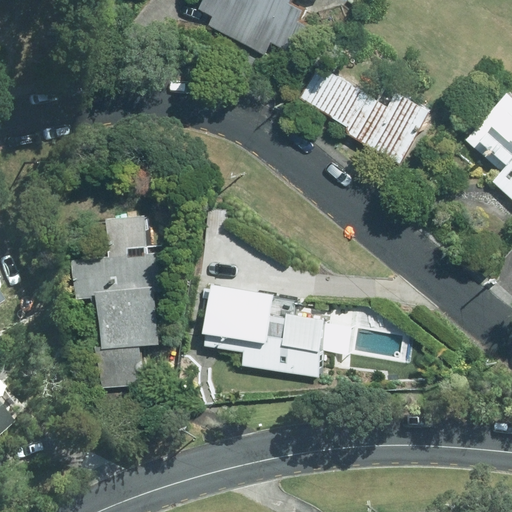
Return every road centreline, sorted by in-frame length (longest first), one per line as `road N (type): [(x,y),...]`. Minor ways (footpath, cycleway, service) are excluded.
road 1 (residential): [(0,124),(147,98),(228,115),(265,135),(511,339)]
road 2 (residential): [(102,511),(161,486),(318,452),(427,446),(511,454)]
